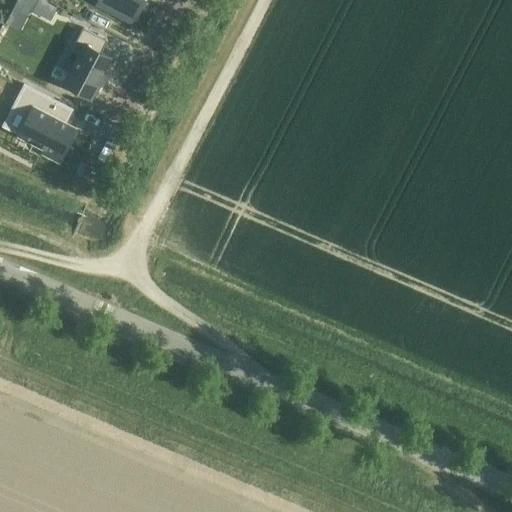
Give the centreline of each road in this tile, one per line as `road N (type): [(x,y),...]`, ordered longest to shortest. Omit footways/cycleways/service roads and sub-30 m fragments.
road 1 (unclassified): [(511,491),(100,312)]
road 2 (track): [(128,263),(270,0)]
road 3 (residential): [(176,0),(92,160)]
road 4 (track): [(124,272),(220,340),(259,380)]
road 5 (track): [(0,247),(124,272)]
